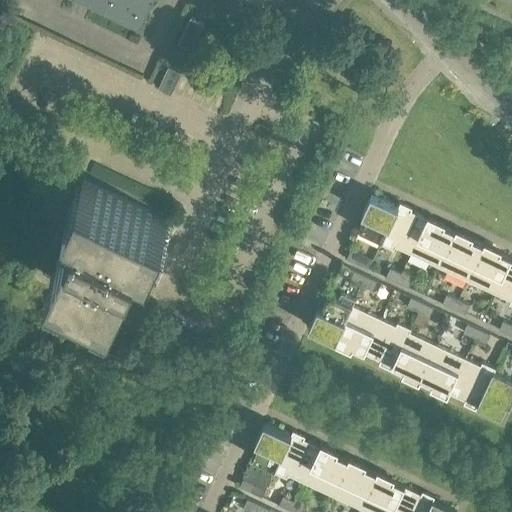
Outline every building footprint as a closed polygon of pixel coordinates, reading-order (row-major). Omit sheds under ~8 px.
[(73,0),(140,31),(155,0),(73,0)] [(191,18),(179,43),(192,50),(204,24),(191,18)] [(169,66),(158,88),(171,94),(182,72),(169,66)] [(149,256),(150,252),(153,253),(168,221),(84,181),(69,213),(76,216),(69,230),(73,232),(53,274),(117,305),(135,263),(151,270),(157,260),(149,256)] [(363,213),(366,215),(360,229),(383,240),(400,206),(376,194),(376,195),(372,193),(363,213)] [(401,202),(400,206),(383,240),(381,243),(395,249),(396,246),(412,253),(428,219),(412,211),(413,208),(401,202)] [(412,253),(440,266),(456,232),(445,227),(447,224),(429,215),(428,219),(412,253)] [(457,228),(456,232),(440,266),(468,279),(484,245),(474,240),(475,237),(457,228)] [(468,279),(497,293),(511,259),(511,257),(502,253),(503,250),(486,242),(484,245),(468,279)] [(352,250),(348,259),(360,264),(364,255),(352,250)] [(511,259),(497,293),(511,299),(511,300),(511,303),(511,304),(511,259)] [(387,277),(398,283),(402,273),(391,268),(387,277)] [(404,270),(402,273),(398,283),(410,288),(416,275),(404,270)] [(351,280),(363,285),(367,276),(356,271),(351,280)] [(367,276),(363,285),(374,291),(378,281),(367,276)] [(337,340),(354,305),(329,294),(323,308),(319,307),(310,327),(313,328),(313,329),(337,340)] [(455,309),(459,300),(448,294),(443,304),(455,309)] [(419,312),(424,303),(412,297),(408,306),(419,312)] [(471,305),(459,300),(455,309),(466,314),(471,305)] [(435,308),(424,303),(419,312),(431,317),(435,308)] [(354,348),(366,353),(383,319),(354,305),(337,340),(335,343),(353,351),(354,348)] [(397,326),(383,319),(366,353),(382,361),(380,364),(392,370),(394,366),(411,332),(412,329),(399,322),(397,326)] [(500,330),(511,335),(511,334),(511,324),(504,321),(500,330)] [(476,338),(480,329),(468,323),(464,333),(476,338)] [(491,334),(480,329),(476,338),(487,343),(491,334)] [(439,345),(411,332),(394,366),(405,371),(403,375),(421,383),(422,380),(439,345)] [(439,345),(422,380),(433,385),(432,388),(449,396),(451,393),(468,359),(439,345)] [(482,365),(468,359),(451,393),(466,400),(465,403),(477,409),(479,406),(495,372),(497,368),(483,362),(482,365)] [(508,405),(511,407),(511,404),(511,396),(511,379),(495,372),(479,406),(502,417),(508,405)] [(257,442),(260,443),(253,457),(276,468),(293,434),(269,423),(266,422),(257,442)] [(293,434),(276,468),(275,472),(288,478),(290,474),(304,481),(321,447),(305,440),(307,436),(294,431),(293,434)] [(339,455),(340,452),(323,444),(321,447),(304,481),(333,495),(349,460),(339,455)] [(351,457),(349,460),(333,495),(361,508),(378,473),(367,468),(368,465),(351,457)] [(397,478),(379,470),(378,473),(361,508),(370,511),(397,511),(409,488),(395,482),(397,478)] [(245,478),(241,487),(253,493),(257,483),(245,478)] [(409,488),(397,511),(430,511),(436,500),(435,500),(436,497),(424,491),(422,494),(409,488)] [(292,511),(296,502),(285,496),(280,506),(292,511)] [(298,498),(296,502),(292,511),(294,511),(305,511),(309,503),(298,498)] [(252,511),(256,511),(260,505),(249,499),(245,508),(252,511)] [(436,500),(430,511),(458,511),(459,511),(436,500)]
